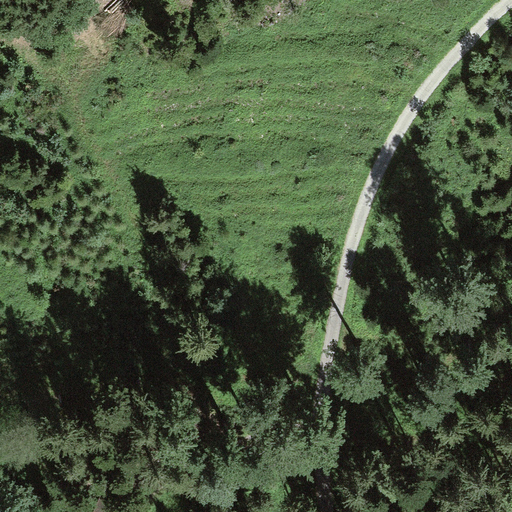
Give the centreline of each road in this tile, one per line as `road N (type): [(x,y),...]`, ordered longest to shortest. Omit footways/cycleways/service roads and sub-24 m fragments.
road 1 (track): [(511,5),(416,103),(365,198),(336,316),(322,511)]
road 2 (track): [(147,511),(192,466),(325,414)]
